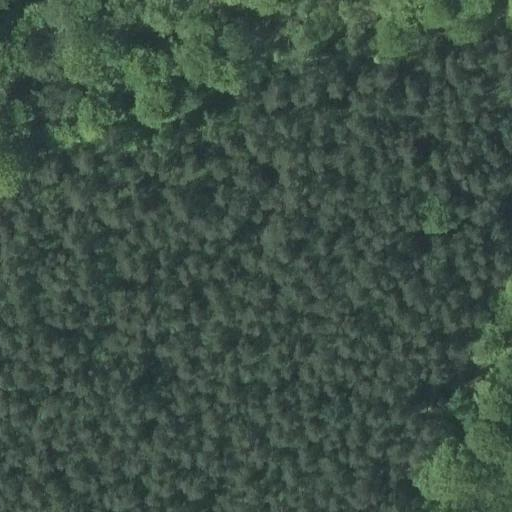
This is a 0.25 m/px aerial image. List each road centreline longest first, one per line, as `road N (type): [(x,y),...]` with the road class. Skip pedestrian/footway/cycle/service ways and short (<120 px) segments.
road 1 (track): [(0,75),(241,0)]
road 2 (track): [(447,511),(511,334)]
